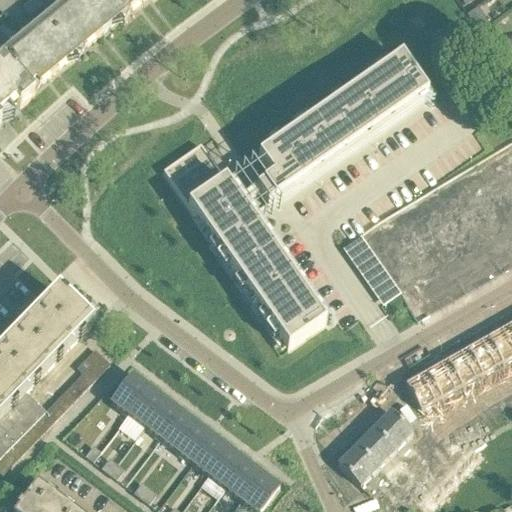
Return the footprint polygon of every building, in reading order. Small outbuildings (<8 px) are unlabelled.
[(0,129),(1,129),(0,128),(0,122),(16,109),(19,114),(33,102),(30,98),(149,0),(82,0),(3,66),(0,62),(0,129)] [(458,0),(465,9),(478,1),(477,0),(458,0)] [(36,2),(29,7),(36,16),(43,10),(36,2)] [(36,16),(29,7),(23,13),(30,21),(36,16)] [(476,12),(466,20),(477,35),(478,38),(489,30),(476,12)] [(493,59),(506,76),(511,71),(511,52),(508,48),(493,59)] [(255,221),(426,101),(400,64),(258,164),(272,185),(243,205),(255,221)] [(324,330),(200,152),(163,178),(287,356),(324,330)] [(126,182),(96,212),(108,224),(139,194),(126,182)] [(506,192),(498,196),(511,220),(511,202),(511,201),(509,198),(506,192)] [(498,213),(487,219),(505,250),(511,245),(511,220),(498,196),(491,201),(494,206),(496,210),(498,213)] [(470,212),(463,217),(487,260),(505,250),(487,219),(477,225),(475,222),(473,218),(470,212)] [(462,233),(451,239),(469,270),(487,260),(463,217),(455,221),(458,227),(460,230),(462,233)] [(128,227),(111,245),(151,282),(168,264),(128,227)] [(434,233),(427,237),(451,280),(469,270),(451,239),(441,245),(440,242),(439,242),(437,238),(434,233)] [(426,254),(415,259),(433,290),(451,280),(427,237),(419,241),(422,247),(424,251),(426,254)] [(401,258),(387,266),(392,274),(397,271),(414,301),(433,290),(415,259),(405,265),(404,263),(401,259),(401,258)] [(38,425),(44,420),(44,419),(25,400),(92,331),(67,307),(62,302),(57,298),(0,356),(0,464),(5,460),(10,454),(16,448),(22,443),(27,437),(33,431),(38,425)] [(502,341),(498,343),(511,367),(511,330),(502,336),(502,341)] [(479,354),(470,359),(491,395),(511,382),(511,367),(498,343),(494,345),(490,343),(479,349),(479,354)] [(94,356),(85,365),(91,371),(95,368),(100,362),(94,356)] [(447,372),(442,375),(444,380),(462,411),(491,395),(470,359),(462,363),(458,361),(447,367),(447,372)] [(109,371),(100,362),(95,368),(104,376),(109,371)] [(83,379),(89,373),(91,371),(85,365),(76,375),(82,380),(83,379)] [(95,368),(91,371),(89,373),(98,382),(104,376),(95,368)] [(89,373),(83,379),(93,388),(98,382),(89,373)] [(83,379),(82,380),(78,385),(87,394),(93,388),(83,379)] [(429,388),(421,399),(449,420),(451,417),(462,411),(444,380),(429,388)] [(132,382),(111,410),(127,423),(149,395),(132,382)] [(78,385),(72,391),(81,400),(87,394),(78,385)] [(72,391),(67,396),(76,405),(81,400),(72,391)] [(149,395),(127,423),(144,435),(165,407),(149,395)] [(402,414),(396,421),(429,446),(449,420),(421,399),(416,395),(413,399),(408,399),(404,404),(400,409),(402,414)] [(67,396),(61,402),(70,411),(76,405),(67,396)] [(61,402),(55,408),(64,417),(70,411),(61,402)] [(165,407),(144,435),(160,447),(181,419),(165,407)] [(55,408),(50,414),(59,423),(64,417),(55,408)] [(50,414),(44,419),(44,420),(53,428),(59,423),(50,414)] [(181,419),(160,447),(176,460),(197,431),(181,419)] [(53,428),(44,420),(38,425),(48,434),(53,428)] [(379,443),(377,447),(409,472),(429,446),(396,421),(390,429),(385,428),(377,438),(379,443)] [(48,434),(38,425),(33,431),(42,440),(48,434)] [(42,440),(33,431),(27,437),(36,446),(42,440)] [(197,431),(176,460),(192,472),(213,444),(197,431)] [(36,446),(27,437),(22,443),(31,452),(36,446)] [(22,443),(16,448),(25,457),(31,452),(22,443)] [(213,444),(192,472),(208,484),(229,456),(213,444)] [(363,464),(357,472),(390,497),(409,472),(377,447),(374,450),(369,450),(361,460),(363,464)] [(16,448),(10,454),(20,463),(25,457),(16,448)] [(93,453),(85,463),(92,469),(100,459),(93,453)] [(511,455),(511,453),(503,458),(510,469),(511,467),(511,455)] [(10,454),(5,460),(14,469),(20,463),(10,454)] [(229,456),(208,484),(224,496),(245,468),(229,456)] [(5,460),(0,464),(0,466),(8,475),(14,469),(5,460)] [(0,466),(0,477),(3,480),(8,475),(0,466)] [(109,466),(101,476),(109,481),(116,471),(109,466)] [(245,468),(224,496),(240,509),(261,480),(245,468)] [(116,471),(109,481),(116,487),(123,477),(116,471)] [(492,471),(485,475),(491,486),(499,482),(492,471)] [(340,494),(337,498),(347,506),(344,511),(378,511),(390,497),(357,472),(351,479),(346,479),(339,489),(340,494)] [(485,475),(478,480),(484,491),(491,486),(485,475)] [(261,480),(240,509),(244,511),(263,511),(278,493),(261,480)] [(478,480),(471,484),(477,495),(484,491),(478,480)] [(471,484),(463,488),(470,499),(477,495),(471,484)] [(463,488),(456,492),(462,503),(470,499),(463,488)] [(63,511),(36,491),(20,511),(19,511),(18,511),(63,511)] [(141,491),(134,500),(141,506),(148,496),(141,491)] [(148,496),(141,506),(148,511),(155,501),(148,496)] [(442,511),(437,503),(430,507),(432,511),(442,511)]
